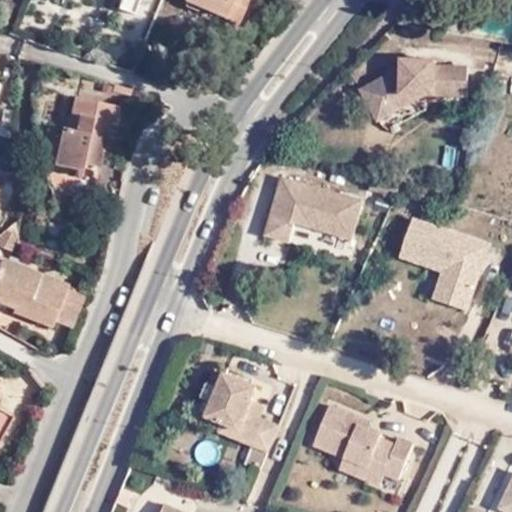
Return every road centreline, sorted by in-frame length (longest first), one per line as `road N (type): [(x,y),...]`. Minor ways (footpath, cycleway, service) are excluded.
road 1 (secondary): [(174,309),(262,127),(356,0)]
road 2 (residential): [(174,309),(511,419)]
road 3 (secondary): [(325,0),(218,141),(148,299)]
road 4 (secondary): [(148,299),(59,511)]
road 5 (secondary): [(93,511),(174,309)]
